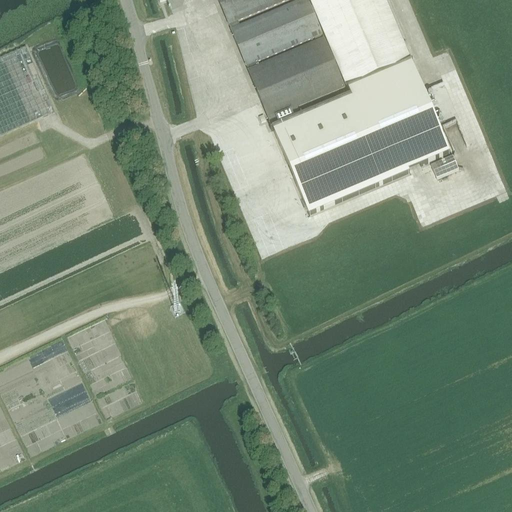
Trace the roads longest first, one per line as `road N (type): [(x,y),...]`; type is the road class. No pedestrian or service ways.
road 1 (unclassified): [(311,511),(186,223),(124,0)]
road 2 (unknown): [(209,283),(103,308),(0,358)]
